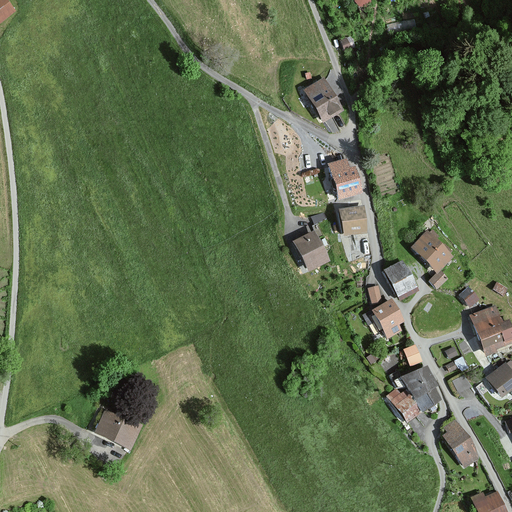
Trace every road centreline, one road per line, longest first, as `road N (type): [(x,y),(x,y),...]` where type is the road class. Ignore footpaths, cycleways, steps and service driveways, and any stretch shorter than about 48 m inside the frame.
road 1 (unclassified): [(0,431),(15,275),(0,91)]
road 2 (unclassified): [(342,144),(361,169),(379,283),(435,372)]
road 3 (unclassified): [(150,0),(203,67),(342,144)]
road 4 (unclassified): [(435,372),(510,511)]
road 5 (unclassified): [(342,144),(351,105),(310,0)]
road 6 (unclassified): [(435,372),(442,410),(433,441),(443,479),(435,511)]
